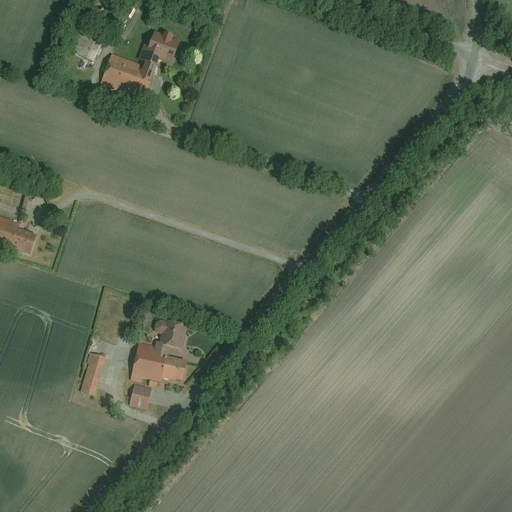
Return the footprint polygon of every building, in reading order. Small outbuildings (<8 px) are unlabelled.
[(156,36),(149,54),(147,60),(159,64),(172,69),(181,45),(156,36)] [(75,57),(93,65),(101,47),(84,39),(75,57)] [(113,58),(102,86),(145,103),(159,64),(147,60),(149,54),(143,52),(137,67),(113,58)] [(37,240),(18,233),(20,226),(0,218),(0,252),(9,256),(11,252),(30,259),(37,240)] [(171,349),(170,353),(180,356),(186,331),(166,326),(165,328),(158,326),(155,327),(153,333),(156,338),(161,339),(159,346),(171,349)] [(158,384),(161,385),(162,382),(174,385),(175,384),(183,385),(187,365),(168,361),(170,353),(171,349),(159,346),(156,345),(155,349),(139,346),(131,383),(141,385),(142,381),(149,382),(148,389),(156,390),(158,384)] [(85,366),(88,367),(80,394),(94,398),(106,360),(89,355),(85,366)] [(152,391),(134,387),(129,408),(147,413),(149,404),(152,391)]
